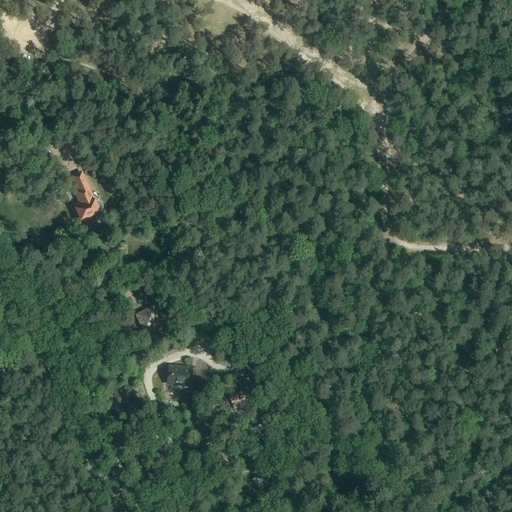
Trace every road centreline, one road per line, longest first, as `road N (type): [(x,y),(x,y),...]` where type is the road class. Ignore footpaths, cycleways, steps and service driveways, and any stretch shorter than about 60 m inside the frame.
road 1 (track): [(511,246),(398,243),(383,209),(385,129),(370,106),(222,0)]
road 2 (secondary): [(113,511),(0,273)]
road 3 (track): [(511,232),(386,144)]
